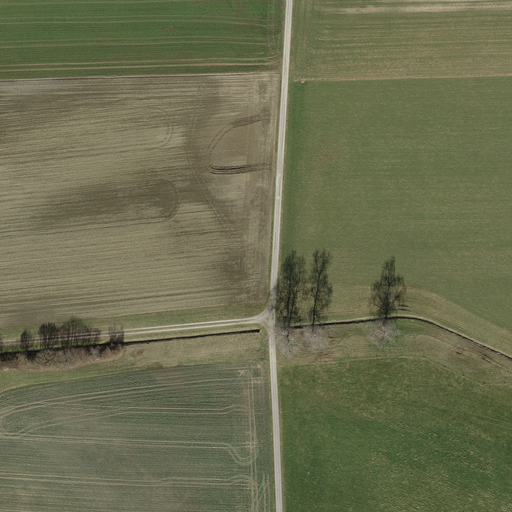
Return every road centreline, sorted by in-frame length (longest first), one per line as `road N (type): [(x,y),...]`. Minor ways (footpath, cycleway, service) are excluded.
road 1 (track): [(280,511),(273,319),(291,0)]
road 2 (track): [(0,345),(273,319)]
